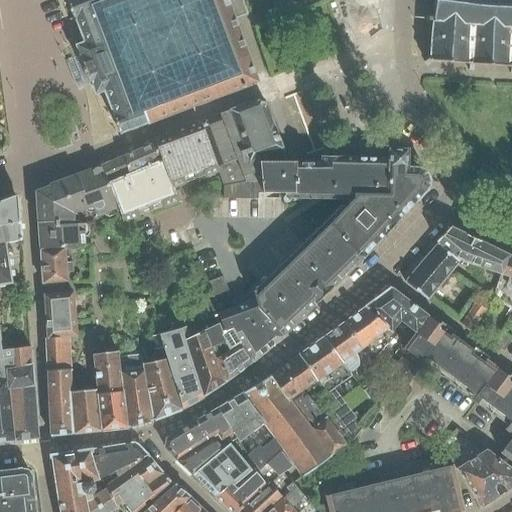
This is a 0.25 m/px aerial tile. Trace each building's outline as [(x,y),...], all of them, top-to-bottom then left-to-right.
[(66,0),(68,3),(68,4),(73,16),(73,17),(75,20),(76,20),(85,43),(76,46),(80,54),(79,55),(79,57),(80,58),(81,61),(84,69),(90,83),(91,85),(91,86),(92,86),(95,92),(95,93),(96,94),(104,91),(113,114),(112,114),(120,134),(149,124),(233,92),(258,83),(257,81),(235,20),(247,15),(241,0),(66,0)] [(511,0),(434,0),(434,1),(433,17),(428,17),(427,21),(432,22),(429,58),(423,62),(426,66),(432,62),(468,64),(468,71),(473,71),(473,64),(510,67),(509,74),(511,73),(511,0)] [(88,87),(91,86),(91,85),(90,83),(84,69),(81,61),(80,58),(79,57),(79,55),(75,56),(66,60),(72,74),(79,91),(88,87)] [(202,127),(203,128),(219,174),(224,186),(261,181),(260,170),(259,163),(288,163),(283,150),(283,149),(273,122),(273,123),(266,104),(257,100),(256,100),(229,110),(229,111),(220,114),(221,114),(220,115),(206,120),(202,127)] [(119,208),(125,223),(179,203),(174,189),(181,187),(219,174),(203,128),(197,124),(178,131),(174,138),(164,142),(156,145),(155,144),(101,166),(117,208),(119,208)] [(288,163),(259,163),(260,170),(261,181),(262,189),(262,193),(357,195),(328,225),(356,251),(363,258),(376,244),(377,244),(384,236),(385,237),(388,233),(395,225),(402,217),(402,216),(416,202),(417,201),(417,200),(425,192),(427,190),(428,186),(428,180),(429,180),(428,177),(427,178),(425,173),(420,170),(418,169),(416,169),(408,169),(408,168),(407,168),(408,149),(387,149),(387,158),(340,157),(340,156),(321,156),(321,162),(288,163)] [(101,166),(63,180),(49,185),(50,187),(36,192),(40,249),(64,248),(84,247),(82,224),(73,225),(72,212),(78,210),(78,212),(92,207),(96,216),(117,208),(101,166)] [(262,193),(262,189),(261,181),(224,186),(224,200),(258,200),(257,193),(262,193)] [(1,201),(0,201),(0,225),(20,221),(18,200),(12,197),(1,201)] [(20,222),(0,226),(0,244),(4,244),(21,240),(20,222)] [(255,286),(249,293),(250,295),(259,311),(262,314),(283,335),(291,329),(332,288),(333,289),(362,258),(363,258),(356,251),(328,225),(325,223),(297,252),(298,254),(284,269),(278,263),(266,275),(255,286)] [(500,275),(507,257),(507,256),(479,243),(479,242),(467,236),(466,236),(449,228),(436,242),(438,244),(457,261),(459,261),(499,275),(500,275)] [(0,284),(11,283),(4,244),(0,244),(0,284)] [(427,300),(428,299),(459,261),(457,261),(438,244),(428,255),(405,282),(427,300)] [(66,266),(64,248),(40,249),(40,251),(42,284),(43,284),(54,283),(67,282),(66,274),(66,266)] [(511,259),(507,257),(500,275),(499,275),(494,292),(491,298),(511,310),(511,259)] [(147,285),(156,282),(154,275),(144,278),(147,285)] [(200,284),(210,310),(231,302),(221,276),(200,284)] [(44,296),(55,295),(54,291),(54,283),(43,284),(42,284),(44,292),(44,296)] [(390,288),(387,291),(364,308),(391,331),(400,321),(415,333),(427,317),(390,288)] [(75,324),(76,324),(73,294),(65,294),(55,295),(44,296),(45,303),(48,339),(69,339),(77,338),(75,324)] [(250,295),(216,309),(224,331),(225,334),(221,336),(224,342),(228,351),(242,343),(253,361),(281,338),(281,337),(262,314),(259,311),(250,295)] [(461,325),(471,332),(485,310),(475,303),(461,325)] [(391,331),(364,308),(345,323),(360,345),(363,347),(366,345),(375,358),(394,336),(390,331),(391,331)] [(505,430),(511,435),(511,437),(500,453),(511,462),(511,380),(427,317),(403,349),(421,363),(425,358),(438,367),(434,373),(442,379),(446,374),(472,393),(469,398),(477,405),(480,399),(511,422),(505,430)] [(345,323),(343,324),(324,338),(341,363),(349,374),(358,367),(359,363),(358,359),(357,356),(356,352),(363,347),(360,345),(345,323)] [(227,381),(212,348),(224,342),(221,336),(220,334),(221,334),(217,325),(185,341),(202,397),(227,381)] [(167,360),(182,409),(203,398),(202,397),(185,341),(181,329),(160,335),(167,360)] [(498,338),(508,345),(511,338),(502,332),(498,338)] [(324,338),(313,345),(299,356),(317,380),(323,388),(338,408),(331,414),(352,441),(365,424),(356,412),(353,414),(334,389),(351,377),(349,374),(341,363),(324,338)] [(508,345),(498,338),(493,345),(503,351),(508,345)] [(47,371),(57,370),(71,370),(70,358),(69,339),(48,339),(46,339),(47,371)] [(212,348),(227,381),(242,370),(253,361),(242,343),(228,351),(224,342),(212,348)] [(6,358),(0,359),(0,380),(6,380),(4,368),(22,366),(32,365),(30,347),(28,347),(9,349),(5,349),(6,358)] [(98,396),(123,392),(118,352),(94,355),(97,390),(98,396)] [(141,355),(121,358),(123,374),(122,374),(128,427),(151,421),(157,419),(152,395),(148,396),(145,371),(143,365),(141,355)] [(329,457),(345,446),(325,417),(323,418),(302,391),(317,380),(299,356),(270,376),(329,457)] [(411,391),(406,387),(418,371),(400,358),(387,376),(397,384),(389,393),(402,403),(411,391)] [(143,365),(145,371),(148,396),(152,395),(157,419),(181,409),(166,360),(143,365)] [(22,366),(4,368),(6,380),(7,389),(9,389),(23,387),(33,386),(32,365),(22,366)] [(49,418),(50,432),(51,432),(55,435),(55,436),(75,433),(71,392),(70,372),(72,372),(71,370),(57,370),(47,371),(50,418),(49,418)] [(270,376),(260,382),(243,394),(264,424),(274,438),(282,449),(294,466),(302,477),(329,457),(270,376)] [(0,442),(14,441),(13,431),(9,389),(7,389),(6,380),(0,380),(0,442)] [(363,392),(363,393),(376,409),(376,410),(384,400),(383,399),(372,385),(363,392)] [(23,387),(9,389),(13,431),(14,441),(37,438),(38,438),(37,432),(33,386),(23,387)] [(71,392),(75,433),(101,430),(98,396),(97,390),(71,392)] [(101,430),(127,427),(123,392),(98,396),(101,430)] [(243,394),(242,394),(218,408),(231,433),(238,443),(264,424),(243,394)] [(218,408),(196,421),(207,441),(212,438),(216,436),(220,441),(231,433),(218,408)] [(207,441),(196,421),(166,439),(165,448),(176,461),(207,441)] [(192,475),(221,450),(212,438),(207,441),(176,461),(192,475)] [(258,445),(246,454),(256,465),(259,470),(266,464),(282,449),(274,438),(261,448),(258,445)] [(132,444),(90,451),(99,479),(106,475),(147,456),(137,446),(135,444),(132,444)] [(233,487),(250,470),(228,444),(221,450),(192,475),(215,497),(230,483),(233,487)] [(282,449),(266,464),(278,476),(282,473),(294,466),(282,449)] [(100,481),(99,479),(90,451),(51,457),(57,500),(59,511),(111,511),(116,510),(114,506),(105,489),(91,496),(90,495),(77,497),(75,484),(100,481)] [(511,470),(486,451),(456,470),(481,507),(511,487),(511,470)] [(114,506),(143,486),(162,473),(147,456),(106,475),(110,483),(104,486),(105,489),(114,506)] [(325,497),(327,504),(327,505),(312,508),(314,511),(461,511),(463,511),(452,466),(431,471),(429,464),(428,465),(430,471),(389,481),(387,475),(386,475),(388,481),(347,491),(345,485),(344,485),(346,492),(325,497)] [(255,466),(250,470),(233,487),(230,483),(215,497),(229,511),(237,511),(266,485),(256,473),(258,471),(255,466)] [(0,511),(35,511),(34,502),(34,500),(35,500),(34,497),(32,480),(32,477),(31,477),(31,475),(28,471),(23,470),(21,470),(21,469),(18,469),(18,470),(0,471),(0,511)] [(143,486),(114,506),(116,510),(118,509),(120,511),(143,511),(174,485),(163,474),(144,487),(143,486)] [(237,511),(267,511),(282,498),(268,483),(266,485),(237,511)] [(174,511),(189,498),(189,497),(174,485),(143,511),(174,511)] [(174,511),(200,511),(202,510),(189,498),(174,511)] [(294,511),(290,507),(282,498),(267,511),(294,511)]
